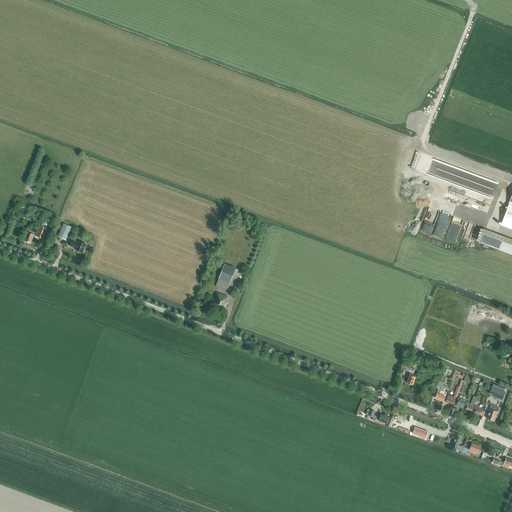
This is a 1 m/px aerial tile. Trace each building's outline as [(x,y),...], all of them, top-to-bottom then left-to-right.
[(511,194),(509,202),(501,224),(511,228),(511,194)] [(46,229),(48,224),(43,222),(41,227),(40,226),(36,237),(42,239),(46,229)] [(63,224),(58,237),(66,240),(71,227),(63,224)] [(483,229),(478,242),(485,245),(511,254),(511,239),(497,234),(483,229)] [(34,235),(28,232),(25,240),(31,243),(34,235)] [(70,246),(76,248),(75,250),(78,251),(79,252),(81,253),(82,252),(83,253),(86,244),(79,241),(78,242),(72,240),(70,246)] [(223,268),(216,286),(227,291),(234,272),(235,268),(224,264),(223,268)] [(242,284),(237,282),(233,292),(238,294),(242,284)] [(226,301),(228,297),(217,293),(211,308),(223,312),(227,301),(226,301)] [(404,363),(402,368),(411,372),(407,383),(413,385),(416,377),(412,376),(415,369),(410,367),(411,366),(404,363)] [(439,389),(435,398),(444,401),(446,395),(444,394),(445,392),(441,391),(441,390),(442,388),(447,390),(449,387),(443,385),(441,384),(440,384),(438,383),(436,388),(439,389)] [(459,391),(461,388),(458,386),(454,397),(448,395),(446,402),(454,406),(459,391)] [(492,387),(490,394),(493,395),(492,396),(502,400),(505,392),(492,387)] [(468,404),(466,403),(465,406),(467,407),(466,410),(471,412),(477,397),(474,396),(471,404),(469,403),(468,404)] [(458,401),(456,406),(463,409),(466,400),(459,397),(457,401),(458,401)] [(499,408),(491,405),(486,418),(494,421),(499,408)] [(482,416),(484,410),(475,406),(473,413),(482,416)] [(373,417),(375,412),(368,409),(366,415),(373,417)] [(390,418),(381,415),(380,418),(377,417),(376,420),(387,424),(390,418)] [(428,432),(415,427),(412,434),(426,438),(428,432)] [(458,445),(460,439),(452,436),(451,439),(454,440),(452,446),(457,448),(456,450),(461,451),(463,447),(458,445)] [(479,453),(481,447),(472,443),(469,450),(479,453)] [(504,462),(503,466),(508,468),(509,465),(511,466),(511,465),(511,459),(506,457),(504,462)]
